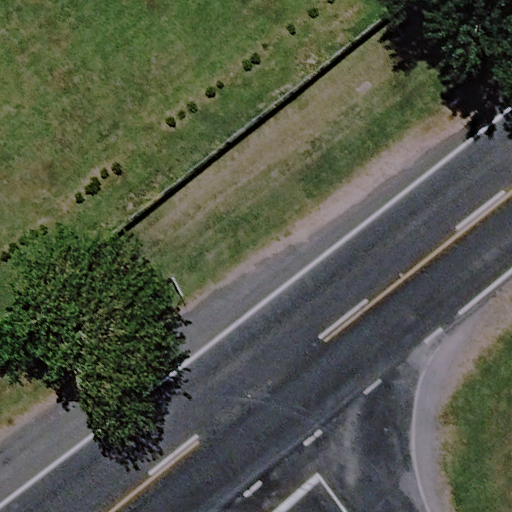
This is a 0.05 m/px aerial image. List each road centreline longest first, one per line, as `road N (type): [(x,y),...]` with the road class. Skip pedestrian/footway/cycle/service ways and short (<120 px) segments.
road 1 (tertiary): [(511,220),(270,407)]
road 2 (tertiary): [(270,407),(146,511)]
road 3 (residential): [(346,511),(270,407)]
